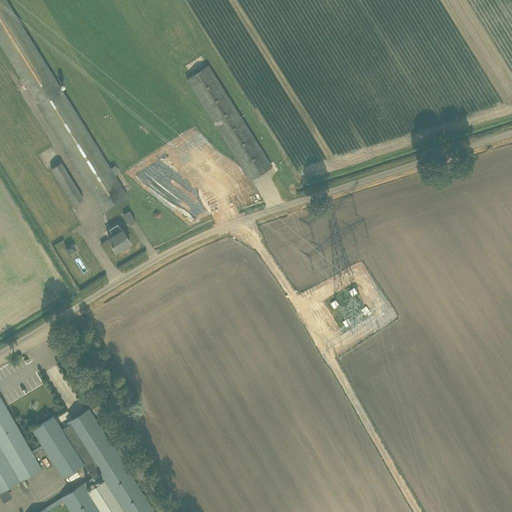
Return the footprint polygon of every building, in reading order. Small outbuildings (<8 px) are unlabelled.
[(5,0),(0,0),(0,43),(28,89),(104,212),(127,197),(5,0)] [(272,167),(208,65),(186,78),(251,180),(272,167)] [(83,199),(78,190),(60,162),(51,168),(74,205),(83,199)] [(123,214),(124,216),(130,225),(135,221),(129,211),(123,214)] [(113,235),(108,238),(116,251),(130,242),(122,229),(121,230),(117,223),(109,228),(113,235)] [(73,242),(65,244),(67,252),(75,249),(73,242)] [(35,456),(46,450),(64,476),(84,463),(92,475),(34,511),(46,511),(63,500),(70,511),(101,511),(85,487),(101,476),(124,511),(154,511),(123,462),(127,460),(119,447),(115,450),(89,410),(68,424),(69,425),(62,429),(53,416),(32,429),(42,444),(31,450),(0,396),(0,492),(42,468),(35,456)]
